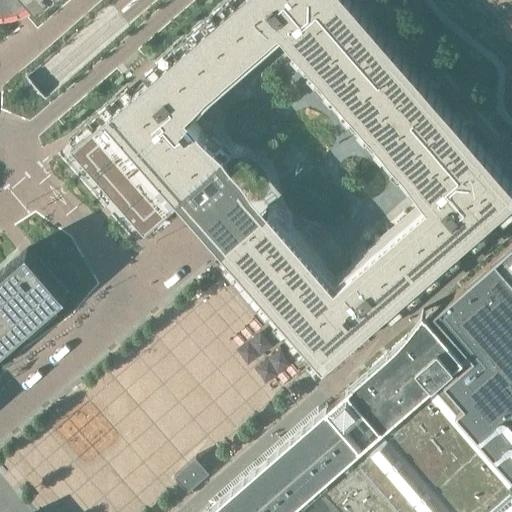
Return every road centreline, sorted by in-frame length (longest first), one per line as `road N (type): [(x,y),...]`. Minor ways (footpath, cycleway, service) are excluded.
road 1 (residential): [(145,301),(209,250),(328,382)]
road 2 (residential): [(16,142),(183,0)]
road 3 (residential): [(145,301),(0,420)]
